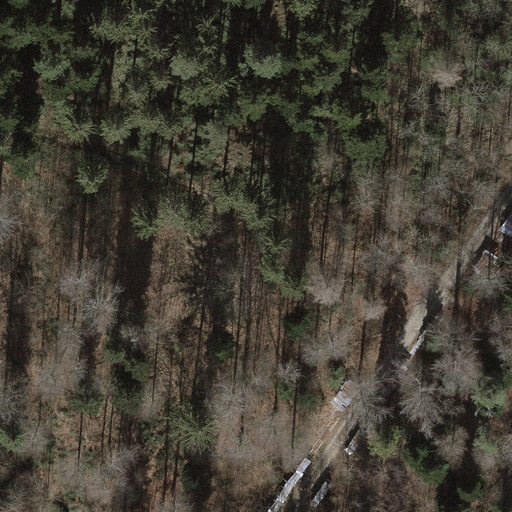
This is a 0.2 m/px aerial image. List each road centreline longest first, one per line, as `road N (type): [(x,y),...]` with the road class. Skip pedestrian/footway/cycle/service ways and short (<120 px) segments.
road 1 (track): [(511,348),(507,334),(168,176),(0,116)]
road 2 (track): [(292,511),(511,190)]
